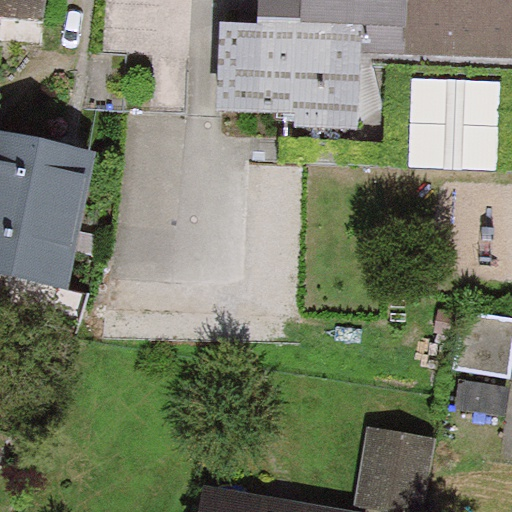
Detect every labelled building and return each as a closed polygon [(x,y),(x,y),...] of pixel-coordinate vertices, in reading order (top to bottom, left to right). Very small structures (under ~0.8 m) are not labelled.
[(47,0),(0,0),(0,16),(45,18),(47,0)] [(507,0),(270,0),(270,33),(226,32),(223,110),(302,113),(301,124),(356,126),(358,86),(352,86),(353,63),(440,66),(505,68),(506,42),(507,0)] [(0,16),(0,44),(45,47),(45,18),(0,16)] [(95,158),(0,138),(0,275),(21,280),(67,290),(95,158)] [(67,290),(21,280),(15,309),(61,319),(67,290)] [(511,317),(463,311),(455,371),(511,378),(511,317)] [(422,511),(436,445),(378,433),(363,503),(408,511),(422,511)] [(284,511),(220,501),(218,511),(284,511)]
